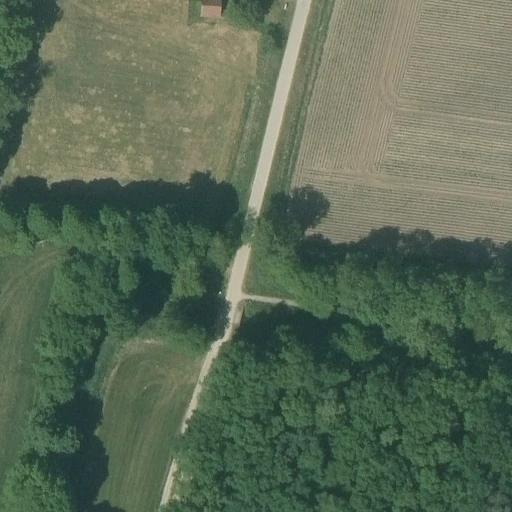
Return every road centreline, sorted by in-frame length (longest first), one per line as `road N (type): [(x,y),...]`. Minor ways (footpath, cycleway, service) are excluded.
road 1 (unclassified): [(225,328),(309,0)]
road 2 (track): [(182,511),(225,328)]
